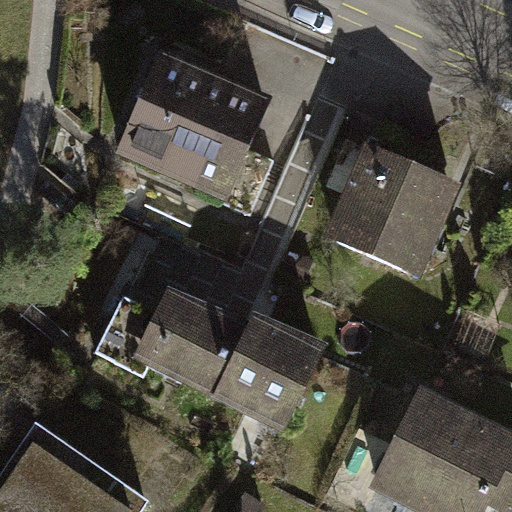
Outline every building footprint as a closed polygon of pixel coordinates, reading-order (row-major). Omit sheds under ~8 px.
[(267,96),(158,48),(112,151),(222,199),(267,96)] [(364,141),(321,233),(416,276),(459,184),(364,141)] [(139,341),(132,356),(147,364),(283,428),(323,339),(253,306),(247,319),(169,282),(154,311),(139,341)] [(142,375),(147,364),(132,356),(139,341),(154,311),(122,294),(94,351),(142,375)] [(511,433),(416,387),(371,481),(436,511),(499,511),(511,486),(511,433)] [(138,511),(147,499),(35,423),(0,474),(0,511),(138,511)]
